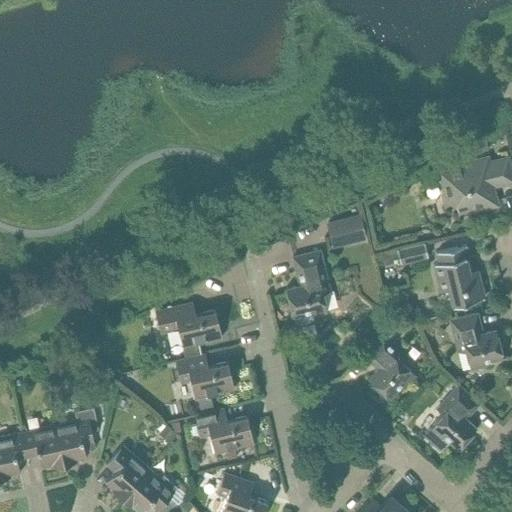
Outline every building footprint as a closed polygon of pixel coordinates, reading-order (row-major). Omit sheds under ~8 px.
[(511,176),(507,158),(489,162),(488,158),(458,165),(459,168),(441,173),(446,194),(443,195),(445,206),(466,201),(468,211),(497,204),(492,186),(511,181),(511,176)] [(332,246),(366,238),(360,214),(327,222),(332,246)] [(400,264),(428,257),(425,243),(396,250),(400,264)] [(452,306),(465,303),(484,298),(477,270),(469,272),(466,258),(469,257),(466,245),(435,252),(438,263),(433,264),(439,291),(448,289),(452,306)] [(327,291),(317,251),(293,257),(300,285),(286,288),(293,316),(294,315),(296,327),(315,323),(313,315),(326,312),(321,293),(327,291)] [(183,346),(202,342),(222,337),(215,310),(189,316),(186,303),(156,310),(161,331),(178,327),(183,346)] [(466,349),(471,368),(485,365),(484,361),(502,356),(496,329),(482,333),(477,313),(449,320),(457,352),(466,349)] [(389,397),(402,383),(404,385),(414,374),(399,361),(405,354),(381,333),(363,355),(378,368),(369,379),(389,397)] [(179,360),(177,360),(182,383),(191,380),(195,398),(198,397),(200,408),(213,405),(210,394),(215,393),(234,389),(228,361),(208,366),(201,368),(198,355),(179,360)] [(442,414),(424,435),(440,450),(449,440),(457,448),(476,427),(466,418),(479,403),(458,384),(436,409),(442,414)] [(109,397),(99,400),(103,415),(105,415),(109,397)] [(77,419),(55,424),(64,464),(77,461),(76,460),(86,457),(85,449),(95,447),(91,430),(99,428),(93,406),(75,410),(77,419)] [(227,420),(224,408),(196,414),(201,436),(209,434),(213,453),(254,443),(247,416),(227,420)] [(172,422),(174,431),(181,430),(179,420),(172,422)] [(51,467),(64,464),(55,424),(22,431),(27,456),(38,454),(41,468),(51,465),(51,467)] [(167,425),(159,434),(169,443),(177,434),(174,431),(167,425)] [(17,459),(27,456),(22,431),(0,436),(0,479),(11,477),(10,475),(20,472),(17,459)] [(111,490),(121,498),(149,467),(123,444),(106,463),(114,471),(105,482),(113,488),(111,490)] [(161,477),(149,467),(121,498),(131,507),(132,506),(139,511),(140,511),(149,502),(160,511),(171,511),(175,508),(176,507),(166,499),(175,489),(178,486),(163,473),(161,477)] [(247,480),(233,475),(222,471),(215,491),(225,495),(218,511),(263,511),(268,502),(242,493),(247,480)] [(409,511),(391,495),(380,507),(370,498),(357,511),(409,511)] [(176,507),(175,508),(178,511),(187,511),(192,506),(183,499),(176,507)]
